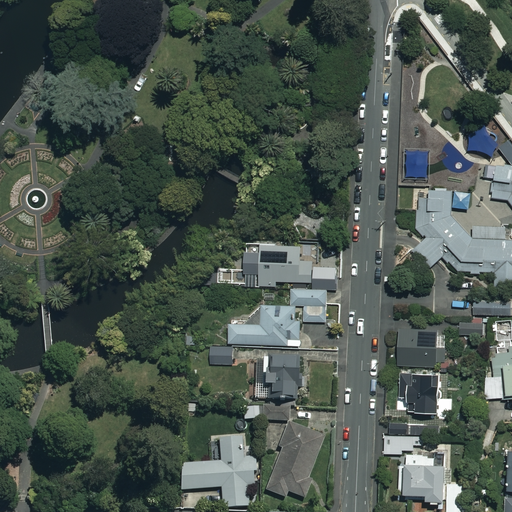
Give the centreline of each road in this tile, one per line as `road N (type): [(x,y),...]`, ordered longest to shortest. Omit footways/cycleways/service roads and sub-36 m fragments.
road 1 (residential): [(355,511),(379,0)]
road 2 (residential): [(419,0),(511,117)]
